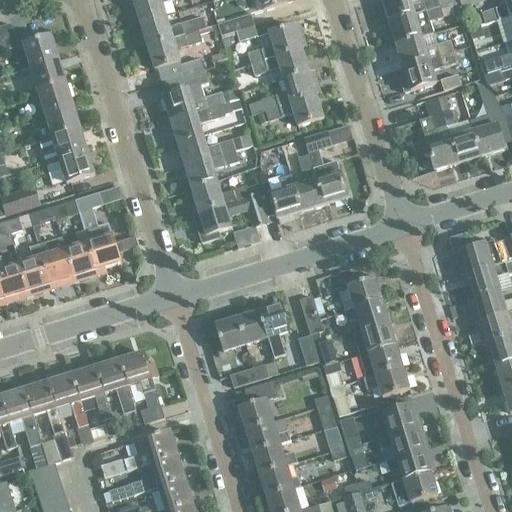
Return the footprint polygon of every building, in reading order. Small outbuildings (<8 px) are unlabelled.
[(140,26),(166,18),(162,6),(174,2),(180,0),(144,0),(133,4),(140,26)] [(257,0),(262,14),(293,4),(291,0),(257,0)] [(389,26),(440,10),(436,0),(426,0),(422,1),(422,3),(419,3),(417,0),(388,0),(381,2),(389,26)] [(456,0),(458,3),(459,3),(462,11),(485,4),(483,0),(456,0)] [(510,19),(511,18),(511,0),(499,0),(502,9),(482,15),(485,26),(510,19)] [(462,15),(458,4),(451,6),(454,17),(462,15)] [(396,48),(422,40),(433,36),(430,24),(443,20),(440,10),(389,26),(396,48)] [(166,18),(140,26),(147,49),(217,28),(214,17),(208,18),(210,23),(205,25),(203,19),(195,21),(181,26),(169,30),(166,18)] [(221,39),(255,29),(251,17),(218,28),(221,39)] [(510,24),(491,27),(492,38),(511,35),(510,24)] [(0,30),(7,52),(18,49),(11,27),(0,30)] [(217,28),(147,49),(155,73),(157,72),(161,86),(204,72),(201,62),(181,68),(176,52),(202,44),(200,38),(211,35),(210,33),(213,32),(214,36),(219,34),(217,28)] [(268,37),(272,49),(248,57),(251,68),(301,52),(298,42),(301,41),(302,38),(300,30),(297,28),(294,29),(268,37)] [(255,29),(221,39),(224,50),(232,47),(235,44),(233,39),(238,38),(240,45),(258,39),(255,29)] [(30,70),(59,61),(52,38),(23,47),(30,70)] [(403,71),(454,55),(451,45),(426,53),(422,40),(396,48),(403,71)] [(308,75),(301,52),(251,68),(255,79),(269,75),(268,73),(278,70),(282,83),(311,74),(308,75)] [(216,69),(230,65),(227,53),(212,57),(216,69)] [(454,55),(403,71),(406,80),(399,82),(404,97),(411,95),(436,87),(432,74),(458,66),(454,55)] [(511,55),(510,57),(480,66),(483,77),(494,74),(494,75),(511,69),(511,55)] [(59,61),(30,70),(37,94),(66,85),(59,61)] [(511,69),(494,75),(497,84),(503,83),(503,84),(511,80),(511,69)] [(170,124),(239,102),(236,91),(222,95),(222,94),(204,100),(200,89),(208,86),(204,72),(161,86),(166,100),(163,101),(170,124)] [(311,74),(282,83),(286,95),(276,98),(262,103),(248,108),(252,119),(266,114),(315,98),(312,88),(315,87),(316,84),(314,76),(311,74)] [(444,94),(461,88),(458,77),(441,83),(444,94)] [(243,100),(259,94),(255,82),(239,88),(243,100)] [(66,85),(37,94),(44,117),(73,108),(66,85)] [(283,121),(283,120),(293,117),(297,130),(322,122),(315,98),(266,114),(269,125),(283,121)] [(426,111),(440,107),(438,101),(424,105),(426,111)] [(177,147),(203,139),(199,126),(224,118),(242,113),(239,102),(170,124),(177,147)] [(511,106),(510,107),(511,108),(501,110),(506,121),(511,118),(511,106)] [(73,108),(44,117),(51,140),(80,131),(73,108)] [(449,129),(458,126),(454,112),(444,115),(449,129)] [(419,123),(428,149),(427,149),(435,174),(459,167),(451,142),(447,129),(436,132),(431,119),(419,123)] [(474,134),(482,160),(505,152),(497,127),(474,134)] [(58,163),(88,154),(80,131),(51,140),(58,163)] [(308,158),(312,172),(316,183),(324,209),(347,202),(336,164),(324,168),(319,153),(332,149),(328,134),(304,142),(309,157),(308,158)] [(474,134),(451,142),(459,167),(482,160),(474,134)] [(203,139),(177,147),(184,169),(235,153),(236,154),(253,149),(249,136),(232,142),(218,146),(218,147),(206,151),(203,139)] [(191,193),(217,184),(213,172),(239,164),(236,154),(235,153),(184,169),(191,193)] [(88,154),(58,163),(66,186),(95,177),(88,154)] [(312,172),(308,158),(297,161),(302,175),(312,172)] [(348,194),(363,188),(353,161),(337,167),(348,194)] [(293,219),(301,216),(293,190),(294,190),(290,178),(279,181),(284,193),(272,197),(265,175),(253,178),(257,189),(259,197),(261,202),(270,200),(277,224),(280,223),(281,226),(294,222),(293,219)] [(293,190),(301,216),(324,209),(316,183),(294,190),(293,190)] [(198,216),(224,208),(224,207),(250,199),(250,200),(259,197),(257,189),(247,191),(246,187),(232,192),(233,193),(220,197),(217,184),(191,193),(198,216)] [(88,245),(97,273),(117,267),(117,268),(121,266),(111,237),(112,237),(109,226),(99,229),(93,211),(103,208),(99,196),(75,203),(79,215),(85,234),(88,245)] [(254,232),(269,227),(261,202),(259,197),(250,200),(250,199),(224,207),(224,208),(198,216),(201,226),(196,228),(202,248),(220,242),(219,236),(232,232),(228,221),(241,217),(240,214),(248,212),(254,232)] [(2,206),(6,218),(29,211),(25,199),(2,206)] [(52,210),(56,223),(79,215),(75,203),(52,210)] [(56,223),(52,210),(40,214),(44,226),(56,223)] [(6,224),(10,237),(22,233),(19,221),(6,224)] [(0,239),(10,237),(6,224),(0,226),(0,239)] [(461,280),(467,278),(502,267),(495,244),(505,241),(501,228),(481,234),(485,246),(459,254),(464,269),(458,271),(461,280)] [(88,245),(85,234),(75,236),(79,248),(65,252),(76,286),(90,282),(88,276),(97,273),(88,245)] [(19,267),(29,301),(44,296),(43,291),(51,288),(42,259),(39,248),(30,250),(33,262),(19,267)] [(76,286),(65,252),(42,259),(51,288),(59,285),(61,291),(76,286)] [(29,301),(19,267),(6,271),(2,259),(0,259),(0,286),(5,302),(13,300),(15,305),(29,301)] [(500,293),(496,281),(511,275),(511,263),(502,267),(467,278),(461,280),(464,290),(470,288),(474,301),(500,293)] [(356,311),(381,304),(374,281),(349,289),(356,311)] [(478,312),(481,323),(507,315),(500,293),(474,301),(468,303),(472,314),(478,312)] [(321,325),(315,305),(313,299),(300,303),(308,329),(321,325)] [(363,334),(388,326),(381,304),(356,311),(345,315),(348,325),(359,322),(363,334)] [(261,316),(269,341),(275,362),(287,358),(280,337),(291,334),(284,309),(261,316)] [(483,348),(488,347),(511,339),(511,332),(510,327),(511,326),(511,313),(507,315),(481,323),(484,332),(478,334),(483,348)] [(269,341),(261,316),(238,323),(246,348),(269,341)] [(246,348),(238,323),(215,330),(223,355),(246,348)] [(321,325),(308,329),(311,338),(313,344),(320,338),(319,336),(324,334),(321,325)] [(360,359),(395,348),(388,326),(363,334),(354,336),(360,359)] [(320,365),(313,344),(311,338),(298,342),(306,369),(320,365)] [(511,339),(488,347),(495,369),(511,364),(511,339)] [(319,347),(326,369),(338,365),(331,343),(319,347)] [(367,381),(402,370),(395,348),(360,359),(367,381)] [(120,363),(128,390),(140,386),(144,397),(148,412),(140,414),(145,428),(165,421),(156,394),(153,382),(160,380),(155,366),(148,368),(144,356),(120,363)] [(128,390),(120,363),(96,371),(104,397),(128,390)] [(503,393),(511,389),(511,364),(495,369),(503,393)] [(341,374),(338,365),(326,369),(328,378),(341,374)] [(256,370),(260,384),(270,381),(266,368),(256,370)] [(260,384),(256,370),(230,378),(234,392),(260,384)] [(402,370),(367,381),(364,382),(367,393),(380,389),(384,401),(409,393),(402,370)] [(113,421),(112,421),(104,397),(96,371),(73,378),(81,404),(95,400),(103,424),(105,423),(110,438),(118,436),(113,421)] [(47,380),(49,385),(57,412),(71,407),(79,430),(79,432),(89,428),(81,404),(73,378),(64,381),(62,375),(47,380)] [(57,412),(49,385),(25,393),(33,419),(48,415),(55,438),(53,438),(61,465),(73,461),(65,436),(57,412)] [(346,396),(343,387),(330,392),(333,401),(346,396)] [(511,389),(503,393),(510,416),(511,415),(511,389)] [(33,419),(25,393),(1,400),(9,427),(22,423),(30,450),(42,447),(33,419)] [(317,412),(331,408),(328,399),(315,403),(317,412)] [(0,400),(0,430),(7,453),(17,450),(9,427),(1,400),(0,400)] [(126,416),(137,413),(133,400),(122,404),(126,416)] [(247,434),(272,426),(265,403),(240,411),(247,434)] [(331,408),(317,412),(323,433),(326,432),(326,434),(338,430),(331,408)] [(384,416),(391,439),(416,431),(418,430),(421,426),(419,420),(415,418),(412,419),(409,408),(384,416)] [(254,456),(279,448),(279,447),(290,443),(284,423),(272,426),(247,434),(254,456)] [(394,449),(398,461),(423,453),(425,453),(427,448),(426,443),(422,440),(419,441),(416,431),(391,439),(378,443),(381,453),(394,449)] [(105,482),(128,475),(139,471),(178,459),(171,435),(144,443),(134,446),(138,459),(125,463),(125,462),(101,469),(102,471),(105,482)] [(348,452),(362,448),(359,438),(345,442),(348,452)] [(329,447),(332,456),(344,452),(341,443),(329,447)] [(279,448),(254,456),(261,478),(286,470),(286,469),(297,466),(294,455),(283,459),(279,448)] [(351,459),(364,455),(362,448),(348,452),(351,459)] [(347,460),(344,452),(332,456),(334,464),(347,460)] [(401,471),(405,483),(430,475),(432,474),(434,471),(432,465),(428,463),(426,463),(423,453),(398,461),(386,465),(390,475),(401,471)] [(48,466),(47,466),(48,468),(54,466),(56,466),(52,454),(45,456),(48,466)] [(159,491),(185,483),(178,459),(139,471),(143,483),(109,494),(112,505),(159,491)] [(0,465),(0,479),(23,472),(19,460),(0,465)] [(35,485),(58,477),(54,466),(48,468),(40,471),(31,474),(35,485)] [(286,470),(261,478),(268,500),(293,493),(302,490),(298,479),(290,482),(286,470)] [(430,475),(405,483),(392,488),(399,510),(412,506),(412,507),(437,499),(430,475)] [(38,496),(61,489),(58,477),(35,485),(38,496)] [(337,491),(334,480),(322,484),(325,495),(337,491)] [(165,511),(173,511),(193,506),(185,483),(159,491),(165,511)] [(361,496),(373,492),(370,484),(358,488),(361,496)] [(0,511),(14,511),(6,487),(0,488),(0,511)] [(345,492),(347,500),(361,496),(358,488),(345,492)] [(42,507),(65,500),(61,489),(38,496),(42,507)] [(373,492),(361,496),(364,505),(376,501),(373,492)] [(299,511),(293,493),(268,500),(271,511),(299,511)] [(346,511),(365,511),(363,505),(364,505),(361,496),(347,500),(344,501),(346,511)] [(43,511),(65,511),(68,511),(65,500),(42,507),(43,511)]
